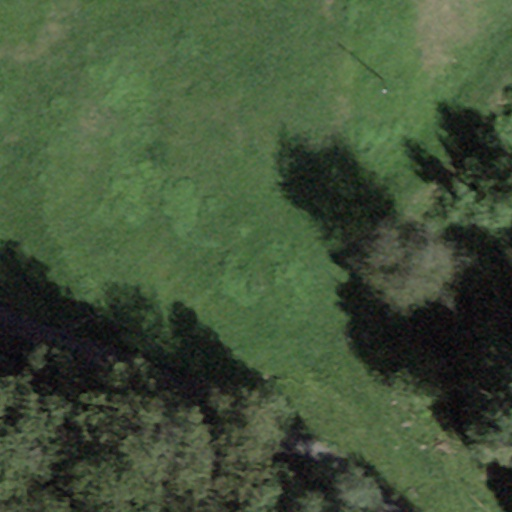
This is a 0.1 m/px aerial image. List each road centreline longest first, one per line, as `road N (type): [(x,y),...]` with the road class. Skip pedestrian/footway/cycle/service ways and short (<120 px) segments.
road 1 (unclassified): [(0,302),(326,451),(405,511)]
road 2 (track): [(50,84),(20,142),(19,185),(32,247),(94,349)]
